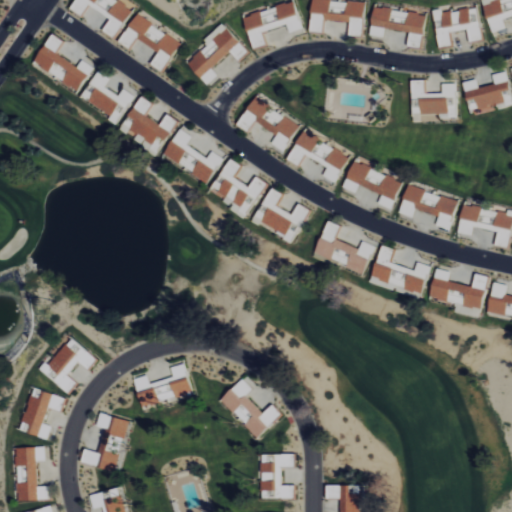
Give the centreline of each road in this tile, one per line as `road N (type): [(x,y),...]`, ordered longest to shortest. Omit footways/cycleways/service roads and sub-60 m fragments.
road 1 (residential): [(43,5),(316,195),(424,244),(511,264)]
road 2 (residential): [(511,47),(444,65),(342,50),(292,54),(247,78),(210,122)]
road 3 (residential): [(75,511),(65,432),(99,375),(137,351),(206,351)]
road 4 (residential): [(206,351),(296,416),(312,485),(307,511)]
